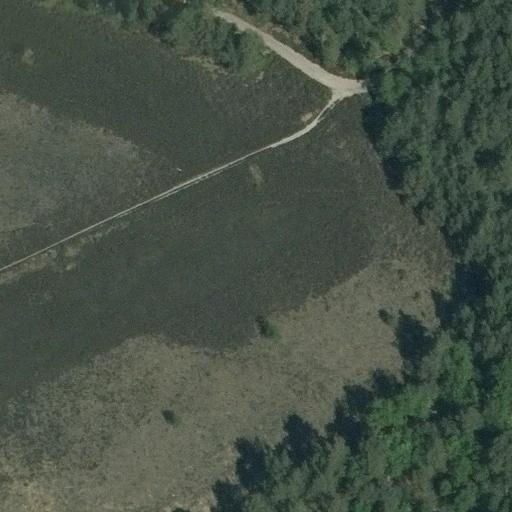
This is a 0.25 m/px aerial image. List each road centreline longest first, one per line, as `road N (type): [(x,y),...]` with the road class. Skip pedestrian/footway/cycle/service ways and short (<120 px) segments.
road 1 (track): [(0,273),(384,81),(408,60),(443,0)]
road 2 (track): [(185,0),(361,87)]
